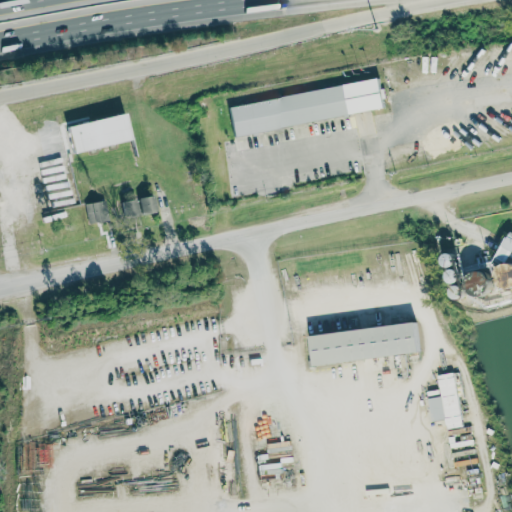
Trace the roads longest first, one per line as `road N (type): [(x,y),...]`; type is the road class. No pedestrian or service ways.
road 1 (tertiary): [(0,291),(374,203),(511,180)]
road 2 (motorway): [(0,100),(448,0)]
road 3 (motorway): [(0,45),(255,0)]
